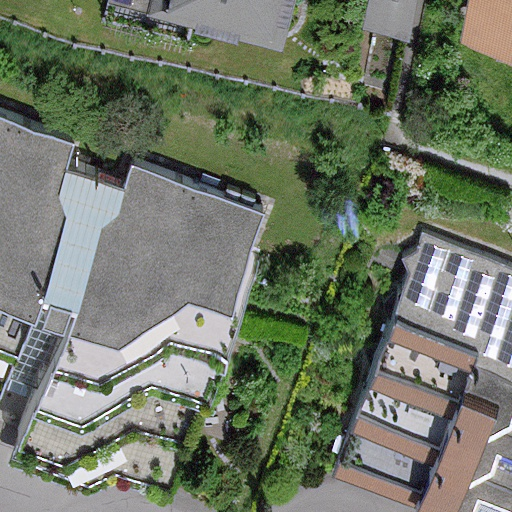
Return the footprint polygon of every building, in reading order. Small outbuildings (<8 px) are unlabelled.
[(135,0),(290,41),(300,0),(135,0)] [(412,35),(420,0),(377,0),(371,25),(412,35)] [(511,0),(477,0),(472,40),(511,45),(511,0)] [(0,428),(172,490),(273,207),(143,160),(136,181),(78,160),(85,140),(0,109),(0,428)] [(453,511),(511,511),(511,261),(430,231),(339,469),(453,511)]
